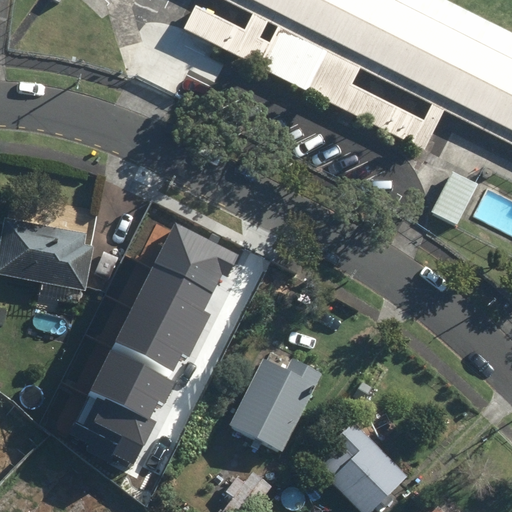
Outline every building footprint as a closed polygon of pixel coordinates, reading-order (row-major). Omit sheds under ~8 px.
[(511,140),(511,72),(372,0),(235,0),(207,54),(417,163),(446,107),(511,140)] [(474,188),(446,175),(426,219),(454,232),(474,188)] [(34,222),(20,220),(18,234),(3,233),(0,260),(0,276),(89,286),(94,237),(33,231),(34,222)] [(238,263),(174,233),(87,417),(152,448),(238,263)] [(286,456),(326,375),(270,348),(231,429),(286,456)] [(373,511),(409,479),(356,421),(339,437),(344,442),(317,467),(359,511),(373,511)] [(206,511),(239,511),(266,481),(247,465),(206,511)]
